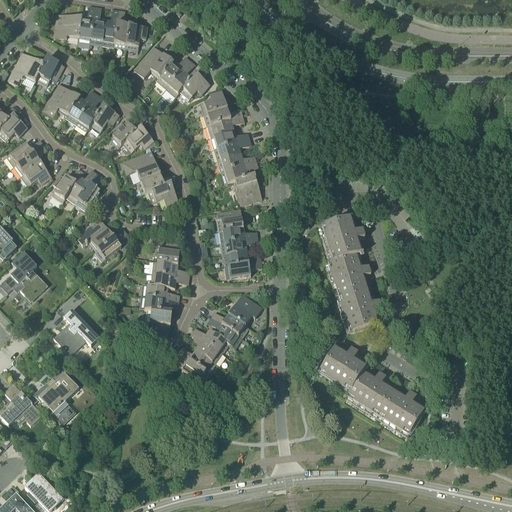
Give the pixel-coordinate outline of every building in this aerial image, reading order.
[(77,45),(90,47),(95,10),(88,9),(87,22),(81,21),(78,41),(77,45)] [(90,47),(101,48),(105,24),(99,24),(101,11),(95,10),(90,47)] [(101,48),(113,50),(118,14),(112,13),(110,25),(105,24),(101,48)] [(113,50),(125,52),(129,28),(123,27),(125,14),(118,14),(113,50)] [(67,40),(78,41),(81,21),(57,17),(53,41),(66,43),(67,40)] [(129,28),(125,52),(137,53),(139,42),(145,43),(147,30),(129,28)] [(150,74),(159,81),(159,82),(172,66),(154,50),(133,73),(143,82),(150,74)] [(44,67),(22,56),(8,83),(19,89),(24,80),(35,86),(37,83),(36,82),(44,67)] [(156,84),(166,92),(190,64),(185,60),(177,70),(172,66),(159,82),(159,81),(156,84)] [(47,61),(44,67),(36,82),(37,83),(47,88),(50,82),(56,85),(58,81),(62,72),(64,69),(58,67),(47,61)] [(175,100),(180,95),(191,82),(190,81),(186,78),(195,68),(190,64),(166,92),(175,100)] [(180,95),(189,103),(197,94),(201,98),(209,88),(195,76),(190,81),(191,82),(180,95)] [(58,112),(68,118),(79,101),(59,87),(41,113),(52,120),(58,112)] [(66,121),(76,128),(96,97),(91,94),(84,104),(79,101),(68,118),(66,121)] [(200,107),(203,119),(227,112),(221,94),(209,98),(211,103),(200,107)] [(86,135),(90,129),(90,128),(99,114),(95,111),(101,101),(96,97),(76,128),(86,135)] [(90,128),(90,129),(100,135),(106,126),(111,129),(116,123),(118,119),(119,119),(103,108),(99,114),(90,128)] [(0,133),(13,119),(17,115),(12,110),(4,119),(0,115),(0,133)] [(203,119),(207,130),(242,119),(240,113),(228,117),(227,112),(203,119)] [(0,133),(0,138),(6,145),(14,136),(18,140),(27,131),(13,119),(0,133)] [(244,125),(242,119),(207,130),(210,141),(234,134),(232,129),(244,125)] [(118,152),(123,147),(141,131),(145,127),(141,122),(131,130),(127,126),(109,142),(118,152)] [(144,152),(146,156),(151,155),(149,151),(156,148),(154,146),(153,144),(141,131),(123,147),(131,156),(139,148),(143,153),(144,152)] [(210,141),(214,153),(249,142),(247,136),(235,140),(234,134),(210,141)] [(214,153),(217,164),(240,157),(239,152),(251,148),(249,142),(214,153)] [(6,160),(14,170),(43,149),(39,143),(29,151),(26,146),(6,160)] [(14,170),(20,180),(40,166),(37,161),(47,154),(43,149),(14,170)] [(136,174),(140,185),(160,178),(151,155),(146,156),(122,166),(126,178),(136,174)] [(217,164),(221,176),(256,165),(254,159),(242,163),(240,157),(217,164)] [(224,188),(235,185),(235,184),(247,181),(247,180),(246,175),(258,171),(256,165),(221,176),(224,188)] [(40,166),(20,180),(28,190),(37,183),(41,188),(51,180),(40,166)] [(62,206),(66,200),(79,180),(83,176),(77,172),(70,182),(65,179),(51,199),(62,206)] [(66,200),(76,207),(97,177),(91,173),(84,183),(79,180),(66,200)] [(97,177),(76,207),(86,214),(87,213),(100,194),(95,191),(102,180),(97,177)] [(141,198),(148,195),(171,186),(176,185),(173,179),(162,183),(160,178),(140,185),(137,186),(141,198)] [(235,184),(235,185),(238,196),(234,197),(238,209),(261,202),(254,178),(247,180),(247,181),(235,184)] [(148,195),(152,206),(163,202),(167,214),(179,210),(171,186),(148,195)] [(5,218),(8,222),(15,216),(11,212),(5,218)] [(87,213),(86,214),(84,217),(86,224),(93,217),(87,213)] [(216,217),(219,235),(243,231),(240,213),(216,217)] [(82,250),(86,247),(86,248),(87,247),(87,246),(90,244),(97,253),(113,240),(98,221),(74,239),(82,250)] [(327,266),(328,269),(355,259),(360,258),(360,257),(356,244),(364,241),(362,233),(353,236),(349,222),(321,231),(332,265),(327,266)] [(0,260),(3,264),(16,251),(11,246),(13,244),(0,230),(0,260)] [(219,235),(220,247),(257,241),(256,235),(243,237),(243,231),(219,235)] [(97,253),(94,255),(102,265),(121,250),(117,245),(127,238),(123,233),(113,240),(97,253)] [(158,254),(157,265),(177,268),(181,244),(150,240),(148,253),(158,254)] [(220,247),(222,259),(246,255),(245,249),(258,247),(257,241),(220,247)] [(16,272),(11,277),(0,287),(8,296),(16,288),(21,292),(19,293),(27,301),(33,296),(34,297),(35,296),(38,298),(43,292),(39,288),(42,285),(31,274),(36,269),(23,255),(11,267),(16,272)] [(222,259),(224,271),(260,265),(259,259),(247,261),(246,255),(222,259)] [(328,269),(338,302),(366,293),(362,280),(370,277),(368,269),(359,272),(355,259),(328,269)] [(153,265),(152,277),(188,282),(189,275),(177,274),(177,268),(157,265),(153,265)] [(260,265),(224,271),(226,283),(250,279),(249,273),(261,271),(260,265)] [(152,277),(150,288),(150,289),(167,291),(167,292),(174,293),(175,286),(188,288),(188,282),(152,277)] [(147,288),(145,300),(178,304),(179,298),(167,297),(167,292),(167,291),(150,289),(150,288),(147,288)] [(366,293),(338,302),(349,336),(377,328),(373,314),(381,311),(378,303),(370,306),(366,293)] [(242,298),(228,318),(245,330),(245,329),(252,320),(254,322),(262,311),(242,298)] [(144,313),(147,313),(164,315),(164,314),(165,309),(177,311),(178,304),(145,300),(144,313)] [(99,341),(85,327),(71,313),(63,320),(70,327),(54,342),(53,341),(53,342),(70,360),(70,359),(76,353),(75,351),(84,342),(90,349),(99,341)] [(146,325),(155,326),(154,332),(156,333),(155,339),(168,341),(171,315),(164,314),(164,315),(147,313),(146,325)] [(214,316),(211,321),(241,342),(248,331),(245,329),(245,330),(228,318),(225,323),(214,316)] [(218,333),(215,337),(214,338),(228,347),(228,348),(234,352),(241,342),(211,321),(207,326),(218,333)] [(195,331),(191,337),(222,357),(228,348),(228,347),(214,338),(215,337),(209,333),(205,338),(195,331)] [(198,349),(195,354),(215,367),(222,357),(191,337),(188,342),(198,349)] [(181,351),(178,356),(208,377),(215,367),(195,354),(192,358),(181,351)] [(346,400),(347,401),(362,376),(365,372),(364,372),(353,365),(357,357),(350,353),(345,360),(333,353),(318,377),(348,396),(346,400)] [(208,377),(178,356),(174,362),(185,369),(181,374),(201,387),(208,377)] [(38,401),(47,410),(45,412),(62,429),(75,416),(65,405),(78,392),(64,376),(61,379),(62,379),(53,387),(52,387),(52,388),(38,401)] [(347,401),(377,420),(392,395),(381,388),(385,380),(378,376),(373,383),(362,376),(347,401)] [(3,395),(12,404),(12,405),(0,416),(0,420),(8,429),(9,429),(9,428),(14,423),(19,428),(27,421),(33,426),(42,418),(12,387),(3,395)] [(392,395),(377,420),(408,439),(423,414),(411,407),(416,399),(409,395),(404,402),(392,395)] [(64,501),(45,480),(43,482),(38,477),(37,478),(38,479),(34,482),(30,485),(32,487),(28,491),(27,492),(26,490),(24,491),(28,495),(26,497),(35,506),(37,503),(45,511),(51,511),(54,510),(54,511),(56,509),(55,509),(63,502),(64,501)] [(29,511),(16,497),(0,511),(29,511)]
